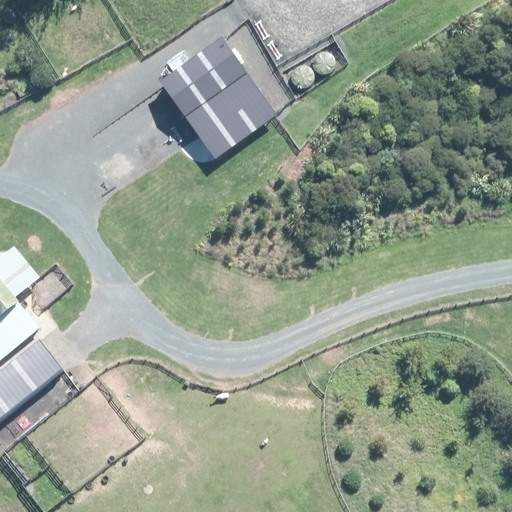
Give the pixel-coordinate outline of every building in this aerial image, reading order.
[(254,85),(222,40),(159,85),(191,130),(254,85)] [(38,281),(7,247),(0,252),(0,361),(37,327),(14,303),(38,281)] [(0,424),(63,372),(39,343),(0,374),(0,424)] [(78,392),(65,377),(18,417),(31,432),(78,392)] [(117,443),(103,426),(54,468),(69,484),(117,443)] [(21,435),(6,447),(46,496),(61,484),(21,435)]
